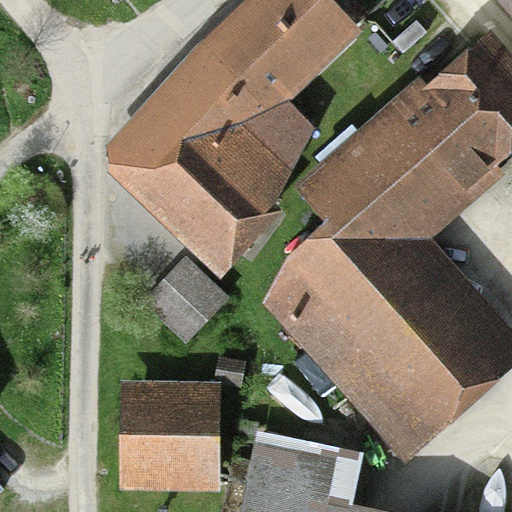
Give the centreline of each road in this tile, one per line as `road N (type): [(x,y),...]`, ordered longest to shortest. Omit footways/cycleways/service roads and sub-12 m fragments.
road 1 (track): [(86,511),(89,95)]
road 2 (residential): [(89,95),(213,0)]
